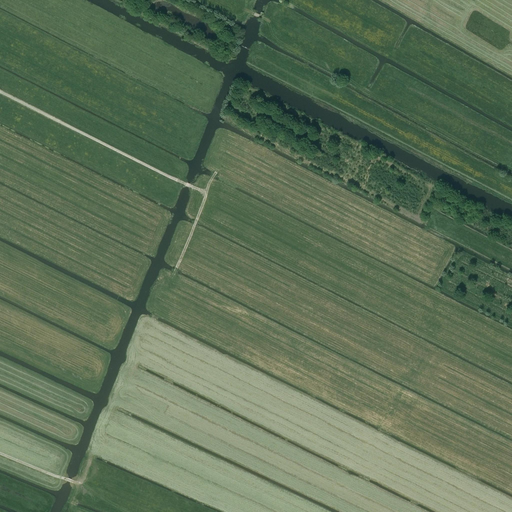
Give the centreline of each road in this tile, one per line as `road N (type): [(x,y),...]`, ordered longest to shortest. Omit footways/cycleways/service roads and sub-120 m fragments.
road 1 (track): [(173,275),(205,192),(0,90)]
road 2 (track): [(76,482),(137,361)]
